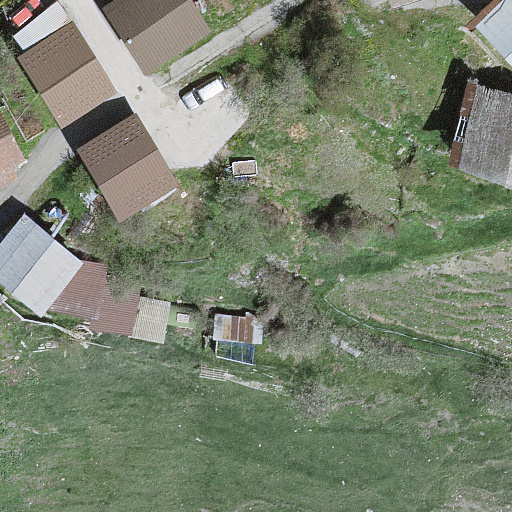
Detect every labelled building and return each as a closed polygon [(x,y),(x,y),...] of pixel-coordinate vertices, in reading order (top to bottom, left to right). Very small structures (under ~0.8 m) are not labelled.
[(184,0),(109,0),(97,8),(139,74),(205,32),(184,0)] [(511,0),(503,0),(469,27),(511,61),(511,0)] [(68,28),(9,62),(50,133),(109,99),(68,28)] [(511,108),(466,95),(444,171),(511,190),(511,108)] [(131,124),(69,159),(110,229),(172,194),(131,124)] [(0,134),(0,185),(19,177),(0,134)] [(16,223),(0,242),(0,293),(36,320),(76,269),(16,223)]
